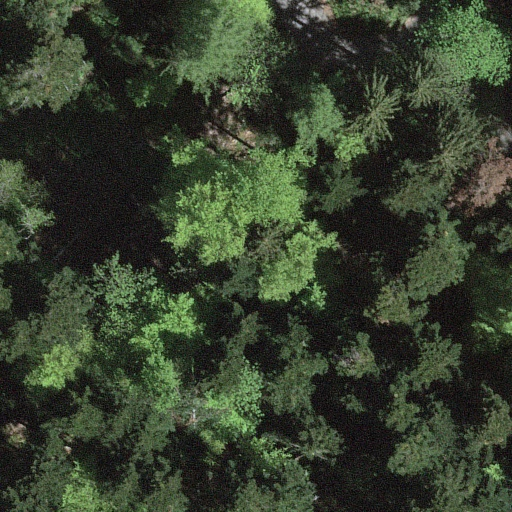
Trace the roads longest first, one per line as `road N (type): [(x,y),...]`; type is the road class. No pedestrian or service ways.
road 1 (track): [(300,0),(311,28),(341,57),(403,52),(435,36)]
road 2 (track): [(511,148),(435,36)]
